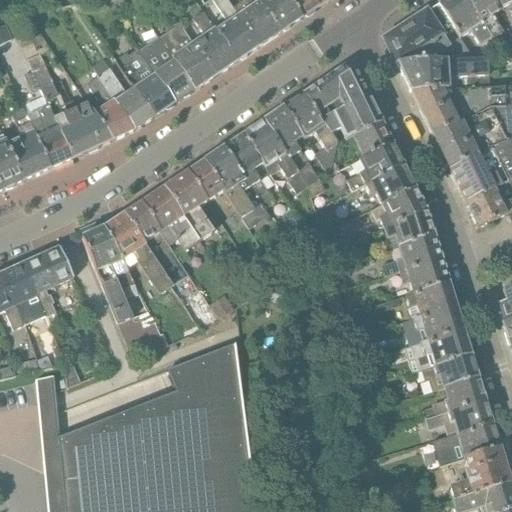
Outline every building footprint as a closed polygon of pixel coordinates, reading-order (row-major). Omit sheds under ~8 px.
[(259,50),(233,11),(225,0),(210,0),(212,2),(226,23),(213,32),(237,65),(259,50)] [(281,35),(260,3),(257,0),(242,0),(244,3),(233,11),(259,50),(281,35)] [(281,35),(302,21),(288,0),(264,0),(260,3),(281,35)] [(288,0),(302,21),(323,7),(318,0),(288,0)] [(479,49),(490,42),(462,0),(448,0),(437,7),(460,43),(470,36),(479,49)] [(496,26),(503,22),(496,10),(491,0),(462,0),(490,42),(491,44),(492,44),(498,55),(507,51),(500,38),(502,37),(496,26)] [(511,0),(491,0),(496,10),(503,22),(511,41),(511,0)] [(449,50),(460,43),(437,7),(392,37),(388,51),(397,70),(421,67),(450,50),(449,50)] [(215,79),(237,65),(213,32),(201,13),(192,20),(204,38),(192,46),(177,24),(156,39),(193,94),(215,79)] [(28,19),(8,22),(18,43),(29,38),(38,34),(28,19)] [(193,94),(156,39),(136,52),(174,107),(193,94)] [(174,107),(136,52),(125,59),(123,55),(113,61),(115,64),(133,91),(153,121),(174,107)] [(72,104),(64,107),(59,97),(58,98),(40,59),(38,59),(28,64),(27,64),(32,75),(40,92),(46,105),(72,163),(86,156),(111,144),(94,116),(87,106),(75,112),(72,104)] [(511,60),(502,61),(503,72),(511,70),(511,60)] [(410,94),(440,93),(489,90),(487,61),(421,67),(397,70),(410,94)] [(134,134),(153,121),(133,91),(120,100),(118,85),(104,63),(91,71),(97,80),(134,134)] [(345,112),(368,100),(355,74),(344,71),(326,83),(302,99),(319,125),(345,112)] [(40,92),(32,75),(24,78),(32,96),(40,92)] [(111,144),(134,134),(97,80),(86,87),(102,110),(94,116),(111,144)] [(432,139),(458,126),(459,127),(490,112),(511,110),(511,89),(489,90),(440,93),(410,94),(422,119),(432,139)] [(328,179),(335,149),(330,140),(319,125),(302,99),(284,112),(303,141),(304,143),(313,137),(322,151),(313,158),(328,179)] [(319,125),(330,140),(339,135),(344,144),(351,141),(381,125),(368,100),(345,112),(319,125)] [(49,173),(72,163),(46,105),(23,116),(49,173)] [(49,173),(23,116),(21,110),(10,115),(15,125),(21,139),(6,146),(23,184),(49,173)] [(450,176),(477,163),(511,146),(511,110),(490,112),(459,127),(458,126),(432,139),(441,158),(450,176)] [(308,190),(319,183),(294,146),(303,141),(284,112),(264,125),(308,190)] [(301,194),(308,190),(264,125),(243,139),(268,176),(270,179),(279,173),(286,183),(296,198),(301,194)] [(381,125),(351,141),(361,162),(357,164),(358,166),(393,148),(381,125)] [(223,153),(264,213),(274,206),(259,183),(268,176),(243,139),(223,153)] [(0,195),(23,184),(6,146),(5,144),(0,146),(0,195)] [(466,207),(492,194),(508,186),(511,184),(511,146),(477,163),(450,176),(458,192),(466,207)] [(364,189),(365,190),(404,170),(393,148),(358,166),(363,175),(346,184),(352,195),(364,189)] [(268,219),(264,213),(223,153),(203,166),(223,195),(248,232),(268,219)] [(207,206),(223,195),(203,166),(187,177),(207,206)] [(380,209),(415,193),(404,170),(365,190),(369,200),(374,197),(380,209)] [(165,192),(200,244),(214,235),(198,211),(207,206),(187,177),(165,192)] [(308,190),(310,198),(324,192),(320,184),(308,190)] [(511,184),(508,186),(492,194),(503,218),(511,213),(511,184)] [(184,255),(200,244),(165,192),(143,207),(170,248),(177,244),(184,255)] [(382,233),(427,217),(427,215),(415,193),(380,209),(371,213),(376,223),(378,221),(382,233)] [(477,231),(503,218),(492,194),(466,207),(477,231)] [(168,250),(170,248),(143,207),(125,218),(156,265),(171,254),(168,250)] [(398,252),(434,240),(427,217),(382,233),(386,243),(395,240),(398,252)] [(173,290),(156,265),(125,218),(105,232),(126,274),(137,267),(158,300),(173,290)] [(324,238),(333,233),(328,223),(317,228),(319,240),(324,238)] [(120,293),(115,281),(128,276),(126,274),(105,232),(83,242),(102,290),(119,328),(132,322),(120,293)] [(332,253),(332,252),(324,238),(319,240),(321,257),(332,253)] [(399,276),(441,263),(434,240),(398,252),(401,263),(380,269),(384,280),(399,276)] [(49,331),(50,331),(60,327),(55,316),(61,314),(57,305),(54,306),(50,298),(48,299),(46,296),(75,284),(61,253),(22,269),(45,320),(49,331)] [(324,274),(335,271),(332,253),(321,257),(324,274)] [(412,297),(449,286),(441,263),(399,276),(402,287),(408,286),(412,297)] [(24,329),(45,320),(22,269),(2,278),(24,329)] [(328,299),(339,295),(335,271),(324,274),(328,299)] [(13,334),(24,329),(2,278),(0,279),(0,317),(5,315),(13,334)] [(405,300),(408,311),(415,309),(419,321),(456,310),(449,286),(412,297),(405,300)] [(502,327),(511,323),(511,289),(502,293),(506,305),(496,308),(502,327)] [(331,321),(344,319),(339,295),(328,299),(331,321)] [(379,315),(399,309),(397,302),(377,308),(379,315)] [(426,344),(463,333),(456,310),(419,321),(412,323),(416,335),(423,333),(426,344)] [(510,352),(511,351),(511,323),(502,327),(510,352)] [(407,333),(405,326),(390,330),(392,337),(407,333)] [(432,370),(471,358),(463,333),(426,344),(419,347),(423,359),(430,357),(434,369),(432,369),(432,370)] [(57,441),(63,511),(255,511),(234,347),(167,373),(176,395),(57,441)] [(47,358),(36,363),(39,374),(52,371),(47,358)] [(443,392),(478,381),(471,358),(432,370),(422,374),(425,384),(429,383),(433,395),(443,391),(443,392)] [(18,379),(39,374),(36,363),(15,368),(18,379)] [(70,386),(80,382),(73,366),(63,370),(70,386)] [(0,383),(12,380),(10,370),(0,372),(0,383)] [(46,511),(63,511),(57,441),(52,381),(35,384),(46,511)] [(446,403),(441,405),(444,416),(485,404),(478,381),(443,392),(446,403)] [(344,419),(358,417),(355,396),(341,398),(344,419)] [(448,440),(492,426),(485,404),(444,416),(425,423),(427,431),(443,427),(444,428),(448,440)] [(435,419),(433,411),(422,414),(425,423),(435,419)] [(463,463),(500,451),(492,426),(448,440),(432,445),(434,453),(457,445),(463,463)] [(452,506),(511,487),(500,451),(463,463),(467,475),(463,476),(466,485),(448,491),(452,506)] [(511,511),(511,491),(511,487),(452,506),(453,511),(511,511)]
